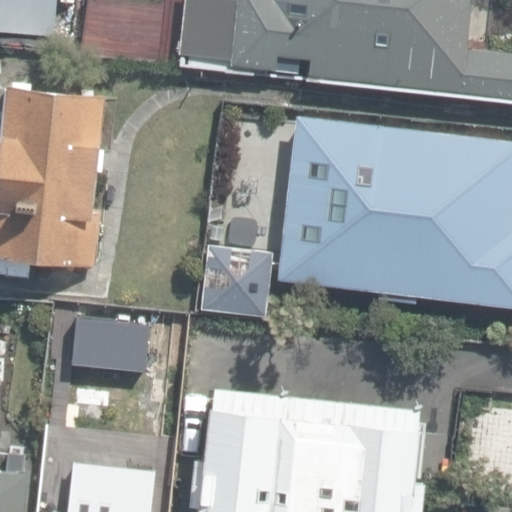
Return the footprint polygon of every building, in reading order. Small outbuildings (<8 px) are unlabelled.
[(0,0),(0,29),(54,34),(56,0),(0,0)] [(482,0),(182,0),(177,66),(511,93),(511,46),(479,36),(482,0)] [(0,271),(29,274),(31,259),(97,267),(104,211),(93,210),(107,93),(11,82),(0,176),(0,271)] [(511,129),(293,110),(280,271),(511,291),(511,129)] [(210,221),(252,227),(256,184),(213,180),(210,221)] [(147,259),(145,286),(183,288),(184,261),(147,259)] [(72,362),(146,369),(150,320),(77,314),(72,362)] [(200,511),(412,511),(424,406),(215,383),(200,511)] [(36,476),(70,480),(76,429),(42,425),(36,476)] [(0,511),(26,511),(31,469),(0,465),(0,511)] [(149,511),(151,501),(73,492),(70,511),(52,511),(35,510),(34,511),(149,511)]
